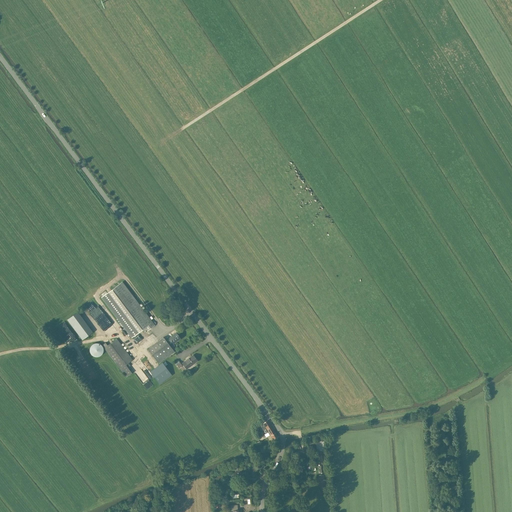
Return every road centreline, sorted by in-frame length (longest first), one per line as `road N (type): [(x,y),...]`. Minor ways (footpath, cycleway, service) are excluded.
road 1 (unclassified): [(262,511),(281,454),(279,430),(0,56)]
road 2 (track): [(183,128),(380,0)]
road 3 (track): [(0,354),(120,334)]
